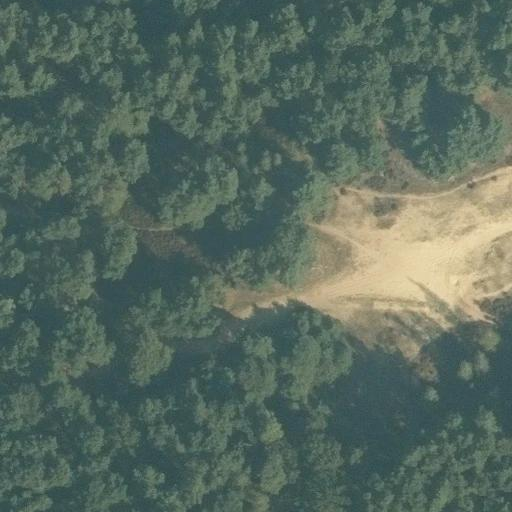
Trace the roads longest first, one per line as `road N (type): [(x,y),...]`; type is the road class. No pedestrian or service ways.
road 1 (track): [(0,390),(129,367),(308,314),(511,226)]
road 2 (track): [(0,217),(347,238),(511,307)]
